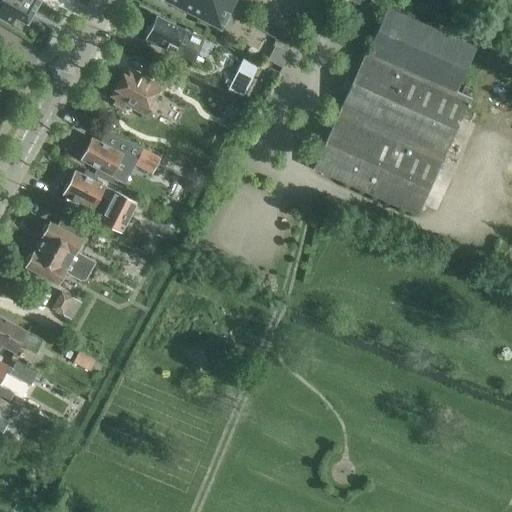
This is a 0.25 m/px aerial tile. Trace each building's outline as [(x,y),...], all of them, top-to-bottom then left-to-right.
[(27,24),(39,3),(33,0),(0,0),(0,17),(11,24),(15,17),(27,24)] [(163,0),(222,29),(236,0),(163,0)] [(444,155),(468,102),(469,103),(471,98),(456,92),(476,47),(387,7),(314,169),(417,215),(440,163),(442,164),(445,155),(444,155)] [(199,37),(157,16),(153,25),(149,26),(146,32),(147,36),(146,38),(174,53),(177,47),(183,50),(185,44),(194,48),(199,37)] [(271,61),(286,62),(287,47),(272,46),(271,61)] [(232,88),(249,92),(257,61),(240,57),(232,88)] [(145,113),(160,87),(128,69),(113,95),(117,97),(114,102),(124,108),(127,103),(145,113)] [(110,175),(122,153),(93,138),(88,148),(85,149),(82,154),(83,157),(82,160),(110,175)] [(160,158),(132,145),(127,157),(154,170),(160,158)] [(127,220),(136,202),(127,197),(76,171),(71,181),(67,182),(64,189),(65,193),(64,194),(93,209),(101,195),(111,200),(100,221),(121,232),(127,220)] [(73,254),(82,239),(50,222),(49,225),(45,226),(42,231),(43,235),(38,244),(82,268),(86,261),(73,254)] [(82,268),(38,244),(33,254),(29,255),(26,260),(27,264),(26,266),(57,283),(66,268),(78,275),(82,268)] [(72,320),(82,302),(61,291),(52,308),(72,320)] [(38,337),(26,331),(0,316),(0,344),(15,352),(22,339),(33,346),(38,337)] [(17,361),(12,374),(33,383),(38,370),(17,361)] [(14,392),(0,385),(0,394),(10,400),(14,392)] [(0,418),(3,420),(12,404),(0,397),(0,418)]
